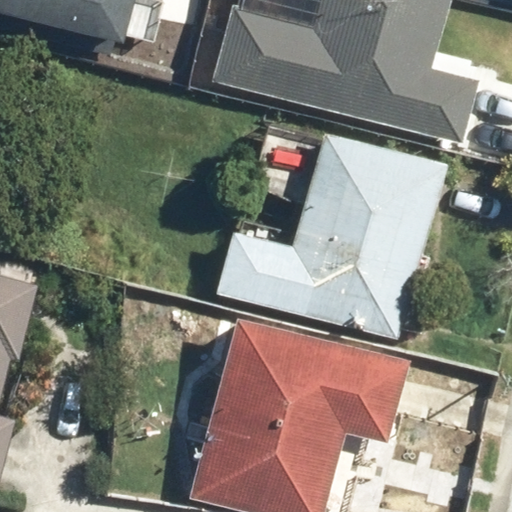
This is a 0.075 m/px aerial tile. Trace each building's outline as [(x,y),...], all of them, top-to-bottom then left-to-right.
[(175,0),(63,0),(56,31),(162,57),(175,0)] [(323,0),(320,13),(273,0),(235,0),(216,68),(463,137),(484,63),(440,51),(454,0),(323,0)] [(238,221),(222,285),(401,332),(450,146),(331,115),(298,237),(238,221)] [(0,410),(14,365),(20,366),(43,288),(0,274),(0,410)] [(191,488),(277,511),(327,511),(354,418),(392,428),(415,345),(244,298),(191,488)]
